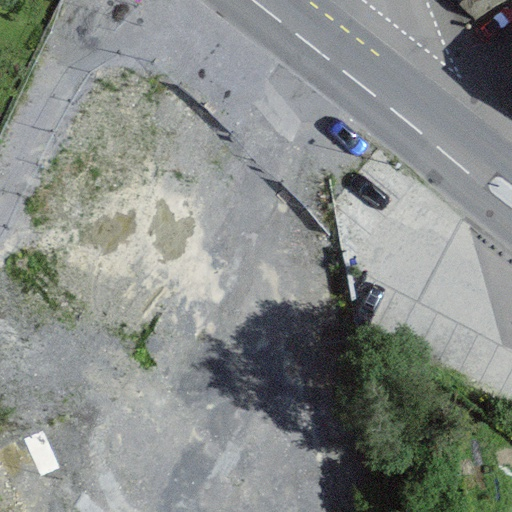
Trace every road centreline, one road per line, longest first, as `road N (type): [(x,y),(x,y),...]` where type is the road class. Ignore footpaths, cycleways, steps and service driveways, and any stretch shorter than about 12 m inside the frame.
road 1 (unknown): [(315,49),(264,213),(256,287),(258,357),(294,511)]
road 2 (primary): [(315,49),(511,199)]
